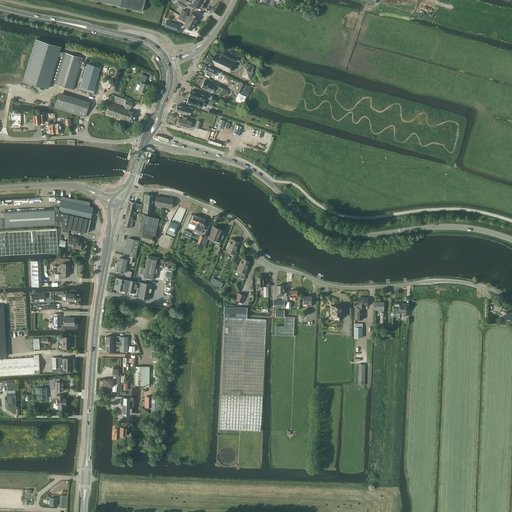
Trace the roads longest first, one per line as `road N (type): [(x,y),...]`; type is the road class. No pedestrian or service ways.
road 1 (unclassified): [(511,300),(447,280),(329,286),(263,260),(243,227),(215,209),(128,185)]
road 2 (tertiary): [(511,239),(458,228),(336,231),(248,169),(179,147)]
road 3 (primary): [(86,459),(110,234)]
road 4 (unclassified): [(0,137),(146,139)]
